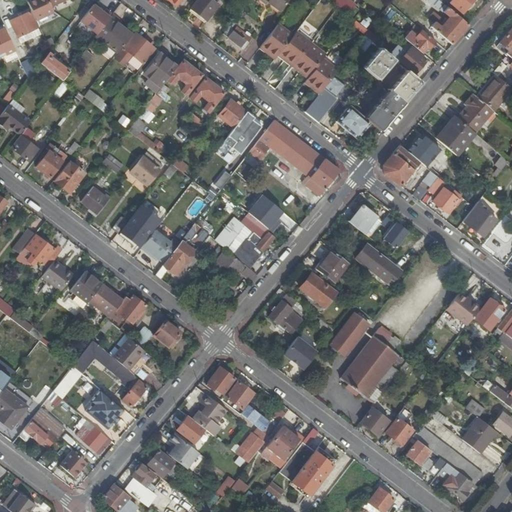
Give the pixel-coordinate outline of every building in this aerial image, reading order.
[(31,0),(28,2),(38,23),(55,14),(53,8),(67,0),(31,0)] [(219,5),(212,0),(198,0),(191,9),(207,21),(219,5)] [(262,0),(268,4),(269,3),(280,12),(289,0),(262,0)] [(452,44),(469,25),(460,17),(452,11),(447,7),(439,0),(429,0),(450,17),(447,19),(446,18),(442,23),(443,24),(441,26),(435,22),(431,26),(452,44)] [(452,11),(460,17),(474,0),(452,0),(450,3),(455,7),(452,11)] [(343,3),(339,7),(349,15),(354,9),(345,1),(343,3)] [(97,35),(110,18),(93,5),(81,22),(97,35)] [(22,16),(19,17),(10,21),(20,43),(25,41),(32,38),(29,32),(37,28),(38,28),(31,12),(22,16)] [(95,37),(117,54),(122,47),(132,35),(117,23),(119,20),(112,15),(110,18),(106,24),(97,35),(95,37)] [(360,24),(367,28),(371,20),(364,16),(360,24)] [(0,56),(15,50),(3,25),(0,26),(0,56)] [(293,37),(278,25),(261,46),(276,58),(279,54),(293,37)] [(229,27),(223,35),(228,38),(233,31),(229,27)] [(236,27),(233,31),(228,38),(243,50),(251,39),(236,27)] [(40,34),(37,28),(29,32),(32,38),(40,34)] [(511,28),(500,43),(509,50),(506,54),(511,58),(511,28)] [(411,33),(405,39),(422,53),(428,47),(430,49),(436,41),(422,30),(416,37),(411,33)] [(296,32),(293,37),(279,54),(294,65),(311,43),(296,32)] [(113,59),(124,66),(131,58),(135,61),(137,59),(142,64),(153,50),(134,35),(123,48),(122,47),(117,54),(113,59)] [(373,42),(365,35),(357,45),(365,52),(373,42)] [(327,55),(311,43),(294,65),(309,77),(323,59),(327,55)] [(427,60),(412,47),(399,62),(414,74),(427,60)] [(363,68),(377,80),(394,60),(380,48),(363,68)] [(86,49),(78,60),(86,66),(94,56),(86,49)] [(9,66),(20,61),(16,52),(5,57),(9,66)] [(40,64),(62,81),(71,70),(49,53),(40,64)] [(162,86),(177,66),(160,53),(145,73),(150,77),(159,84),(162,86)] [(28,79),(37,68),(32,58),(21,63),(28,79)] [(124,66),(136,75),(144,65),(142,64),(137,59),(135,61),(131,58),(124,66)] [(306,81),(321,93),(326,86),(334,75),(338,71),(323,59),(309,77),(306,81)] [(202,76),(183,61),(168,81),(172,85),(177,80),(180,79),(185,83),(185,87),(182,92),(186,96),(202,76)] [(492,63),(487,68),(496,75),(497,77),(506,66),(502,63),(498,68),(492,63)] [(421,82),(401,65),(397,70),(401,74),(403,74),(390,91),(404,102),(421,82)] [(326,86),(336,94),(344,83),(334,75),(326,86)] [(477,98),(493,111),(494,112),(511,90),(511,88),(497,77),(496,75),(477,98)] [(155,90),(159,84),(150,77),(146,83),(153,88),(155,90)] [(224,93),(206,79),(190,99),(195,102),(199,97),(202,96),(208,101),(208,104),(204,109),(209,113),(224,93)] [(377,80),(360,100),(362,102),(364,99),(368,102),(383,85),(377,80)] [(60,99),(67,86),(59,82),(53,95),(60,99)] [(334,96),(336,94),(326,86),(321,93),(305,113),(319,123),(339,99),(334,96)] [(102,112),(108,104),(88,90),(82,97),(102,112)] [(368,114),(365,118),(371,123),(380,131),(404,102),(390,91),(389,90),(368,114)] [(457,118),(474,133),(493,111),(477,98),(473,94),(462,108),(464,109),(457,118)] [(155,95),(142,112),(149,118),(158,107),(154,104),(159,98),(155,95)] [(8,105),(20,115),(25,109),(13,99),(8,105)] [(218,116),(234,128),(236,125),(246,112),(230,100),(218,116)] [(356,104),(353,108),(365,118),(368,114),(356,104)] [(10,127),(20,134),(29,122),(20,115),(8,105),(0,115),(0,123),(8,130),(10,127)] [(365,118),(353,108),(350,106),(336,122),(357,139),(371,123),(365,118)] [(263,125),(247,112),(224,142),(240,155),(263,125)] [(124,127),(129,120),(121,114),(116,122),(124,127)] [(457,118),(438,140),(456,155),(474,133),(457,118)] [(238,168),(235,172),(239,176),(253,158),(259,162),(270,148),(307,177),(306,179),(308,180),(304,185),(319,196),(339,172),(339,171),(325,161),(325,160),(274,121),(253,149),(238,168)] [(129,130),(134,136),(143,129),(138,122),(129,130)] [(190,139),(195,133),(183,124),(179,130),(190,139)] [(27,128),(20,137),(28,143),(35,134),(27,128)] [(139,133),(136,138),(162,158),(166,153),(139,133)] [(28,143),(20,137),(11,149),(28,162),(38,150),(28,143)] [(420,138),(408,152),(421,163),(425,167),(440,150),(431,143),(429,146),(420,138)] [(68,153),(72,157),(80,147),(75,143),(68,153)] [(408,152),(400,145),(383,166),(384,173),(401,186),(421,163),(408,152)] [(35,168),(42,173),(55,157),(48,152),(35,168)] [(101,163),(116,174),(123,165),(108,154),(101,163)] [(147,160),(143,157),(133,169),(149,182),(155,176),(152,173),(159,164),(150,156),(147,160)] [(55,157),(42,173),(49,178),(62,162),(55,157)] [(499,172),(506,162),(499,157),(492,167),(499,172)] [(182,173),(188,166),(178,159),(173,165),(182,173)] [(68,162),(53,181),(70,194),(84,174),(68,162)] [(169,180),(177,169),(171,165),(163,175),(169,180)] [(223,171),(214,186),(221,190),(230,175),(223,171)] [(438,177),(431,171),(417,188),(425,195),(430,187),(438,177)] [(443,182),(438,177),(430,187),(435,192),(443,182)] [(81,202),(98,215),(108,201),(92,188),(81,202)] [(412,195),(420,201),(425,195),(417,188),(412,195)] [(451,195),(443,189),(433,202),(448,213),(458,200),(454,198),(456,196),(453,193),(451,195)] [(263,195),(248,213),(271,233),(283,218),(280,215),(283,212),(263,195)] [(198,214),(203,205),(197,201),(191,211),(198,214)] [(162,217),(144,203),(121,234),(138,247),(162,217)] [(473,207),(463,221),(483,237),(496,220),(476,204),(473,207)] [(369,238),(381,223),(361,208),(349,223),(369,238)] [(511,250),(511,214),(508,211),(492,232),(502,240),(501,242),(511,250)] [(112,230),(117,234),(127,221),(121,217),(112,230)] [(209,236),(195,223),(179,244),(167,260),(164,263),(155,275),(161,280),(173,265),(178,269),(186,259),(190,262),(193,258),(189,255),(198,245),(192,240),(196,235),(198,236),(197,238),(203,243),(209,236)] [(407,233),(395,224),(383,239),(395,248),(407,233)] [(167,260),(179,244),(174,240),(171,244),(155,231),(142,249),(151,256),(153,255),(159,260),(164,263),(167,260)] [(248,240),(262,252),(275,238),(268,232),(261,241),(253,234),(248,240)] [(16,250),(21,253),(22,252),(25,248),(34,236),(30,233),(16,250)] [(55,251),(35,235),(34,236),(25,248),(35,256),(33,258),(47,269),(55,258),(63,248),(59,245),(55,251)] [(249,268),(262,252),(248,240),(247,238),(233,255),(249,268)] [(367,268),(376,275),(387,260),(366,244),(355,259),(362,265),(361,267),(365,271),(367,268)] [(35,256),(25,248),(22,252),(32,260),(33,258),(35,256)] [(245,266),(244,265),(244,266),(226,251),(217,261),(235,277),(239,272),(242,275),(252,283),(257,276),(248,268),(245,266)] [(350,264),(332,251),(318,269),(335,283),(350,264)] [(75,274),(55,258),(47,269),(38,281),(58,296),(75,274)] [(387,260),(376,275),(390,286),(402,271),(387,260)] [(89,301),(101,284),(85,272),(71,291),(87,303),(89,301)] [(337,294),(311,274),(300,289),(324,309),(337,294)] [(123,301),(101,284),(89,301),(111,317),(123,301)] [(469,302),(458,293),(446,310),(466,326),(480,308),(470,301),(469,302)] [(294,300),(286,294),(283,298),(291,304),(294,300)] [(126,297),(123,301),(111,317),(108,321),(113,325),(120,331),(128,321),(131,323),(133,324),(146,306),(134,296),(130,300),(126,297)] [(503,309),(490,299),(489,298),(473,319),(488,331),(505,310),(503,309)] [(0,301),(0,310),(8,316),(12,311),(0,301)] [(293,323),(296,319),(289,314),(293,310),(282,301),(269,318),(277,325),(279,324),(292,334),(298,327),(293,323)] [(511,308),(497,328),(503,332),(504,333),(508,328),(511,322),(511,308)] [(368,324),(354,314),(330,346),(343,356),(368,324)] [(301,322),(296,319),(293,323),(298,327),(301,322)] [(113,325),(108,321),(100,331),(105,335),(113,325)] [(181,333),(166,321),(154,336),(169,348),(181,333)] [(29,323),(24,329),(29,333),(33,327),(29,323)] [(44,336),(33,327),(29,333),(40,341),(44,336)] [(142,349),(153,335),(144,328),(133,342),(142,349)] [(511,339),(504,333),(503,332),(498,339),(508,346),(511,340),(511,339)] [(125,335),(109,354),(112,357),(128,338),(125,335)] [(393,351),(385,344),(373,335),(340,379),(366,399),(396,360),(401,364),(405,359),(393,351)] [(283,355),(303,370),(317,352),(297,337),(283,355)] [(128,338),(112,357),(129,371),(145,352),(142,349),(133,342),(128,338)] [(77,361),(73,366),(81,373),(96,355),(126,380),(122,384),(129,389),(130,386),(133,388),(131,390),(122,400),(130,407),(146,388),(138,381),(136,380),(137,378),(129,371),(112,357),(109,354),(93,340),(77,361)] [(398,345),(393,340),(388,341),(385,344),(393,351),(398,345)] [(51,349),(73,366),(77,361),(55,344),(51,349)] [(208,384),(218,391),(223,395),(235,379),(220,368),(208,384)] [(470,383),(464,378),(458,386),(463,390),(470,383)] [(490,390),(494,384),(486,379),(482,385),(490,390)] [(254,394),(239,382),(227,398),(242,409),(254,394)] [(216,393),(218,391),(208,384),(207,386),(216,393)] [(90,402),(100,389),(95,385),(85,398),(90,402)] [(494,385),(489,392),(511,409),(511,390),(508,396),(494,385)] [(4,389),(0,393),(0,420),(12,429),(17,422),(21,424),(25,418),(22,415),(28,408),(4,389)] [(90,402),(83,409),(96,420),(99,423),(109,432),(120,419),(117,417),(124,410),(100,389),(90,402)] [(227,411),(206,395),(200,403),(206,408),(202,414),(200,412),(194,421),(213,436),(220,427),(216,424),(227,411)] [(466,408),(478,417),(484,410),(472,400),(466,408)] [(248,406),(242,414),(269,436),(286,414),(280,409),(269,422),(248,406)] [(36,413),(33,417),(36,419),(52,433),(57,437),(58,438),(65,430),(40,408),(36,413)] [(388,421),(371,408),(360,423),(377,436),(388,421)] [(511,430),(511,420),(511,419),(509,418),(502,412),(493,424),(508,436),(511,430)] [(36,419),(33,417),(25,428),(20,436),(26,442),(31,435),(40,443),(41,443),(48,448),(57,437),(52,433),(50,435),(47,433),(45,435),(32,424),(34,421),(36,419)] [(194,444),(204,430),(187,417),(177,430),(194,444)] [(461,439),(479,453),(496,431),(478,417),(461,439)] [(413,431),(396,418),(385,433),(401,445),(413,431)] [(47,432),(34,421),(32,424),(45,435),(47,433),(47,432)] [(91,425),(87,421),(84,426),(90,431),(94,427),(91,425)] [(472,483),(475,485),(484,474),(421,426),(413,437),(446,462),(472,483)] [(96,452),(108,439),(101,433),(95,428),(94,427),(90,431),(88,434),(90,435),(84,442),(96,452)] [(268,447),(275,453),(291,433),(283,427),(268,447)] [(302,436),(294,429),(291,433),(275,453),(287,463),(303,443),(303,442),(299,439),(302,436)] [(252,433),(236,454),(248,463),(259,448),(256,446),(261,439),(252,433)] [(199,453),(175,435),(170,441),(175,446),(178,447),(175,451),(173,449),(168,455),(187,469),(199,453)] [(264,442),(261,439),(256,446),(259,448),(260,449),(264,442)] [(429,450),(417,441),(406,455),(418,464),(429,450)] [(332,465),(303,443),(287,463),(279,473),(309,496),(313,491),(314,492),(317,488),(315,487),(318,484),(319,485),(322,480),(322,479),(332,465)] [(86,463),(72,451),(60,465),(74,477),(86,463)] [(153,459),(151,461),(148,465),(162,477),(166,472),(169,475),(173,470),(170,468),(174,463),(159,451),(153,459)] [(443,464),(437,460),(428,471),(434,476),(443,464)] [(446,462),(442,468),(450,474),(443,484),(462,500),(468,492),(466,491),(472,483),(446,462)] [(155,476),(142,465),(141,466),(140,466),(139,466),(138,467),(137,467),(136,469),(136,470),(136,472),(133,477),(146,487),(155,476)] [(353,470),(349,468),(345,473),(349,476),(344,483),(352,489),(351,490),(353,492),(354,490),(360,495),(370,483),(353,470)] [(232,481),(224,475),(220,480),(228,486),(232,481)] [(237,479),(230,488),(240,496),(248,487),(237,479)] [(272,483),(267,490),(278,499),(283,492),(272,483)] [(132,484),(127,491),(137,499),(143,493),(132,484)] [(130,498),(114,485),(103,499),(118,511),(133,511),(137,508),(128,500),(130,498)] [(384,511),(394,500),(380,489),(369,503),(381,511),(384,511)] [(8,509),(11,511),(27,511),(29,510),(34,504),(20,493),(16,490),(4,506),(8,509)]
